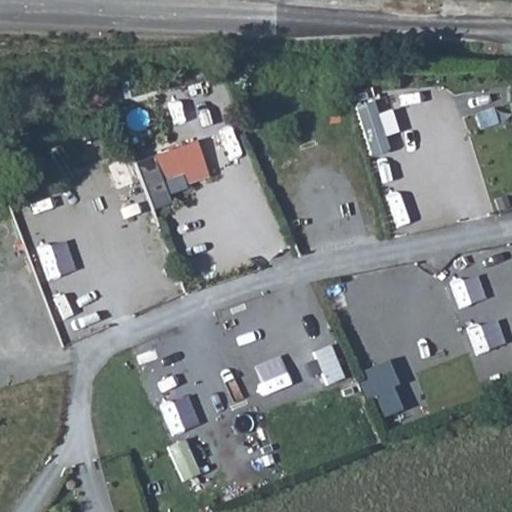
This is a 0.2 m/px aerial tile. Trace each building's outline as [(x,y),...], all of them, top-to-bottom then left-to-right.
[(353,105),(369,156),(386,150),(382,137),(375,114),(370,100),(353,105)] [(490,107),(472,113),(478,129),(496,123),(490,107)] [(388,110),(375,114),(382,137),(395,133),(388,110)] [(192,139),(150,155),(159,178),(181,170),(185,182),(205,175),(192,139)] [(159,178),(150,155),(134,160),(151,208),(168,202),(159,178)] [(453,278),(461,299),(484,291),(476,270),(453,278)] [(323,291),(331,313),(347,307),(339,286),(323,291)] [(364,336),(392,328),(381,290),(353,298),(364,336)] [(319,372),(325,385),(342,378),(327,344),(311,351),(314,359),(304,363),(310,376),(319,372)] [(290,359),(264,370),(275,399),(302,387),(290,359)] [(365,398),(372,395),(382,417),(399,409),(390,387),(394,385),(385,362),(362,371),(366,380),(358,383),(365,398)] [(165,447),(181,481),(197,473),(182,440),(165,447)] [(248,446),(221,458),(232,484),(259,472),(248,446)]
